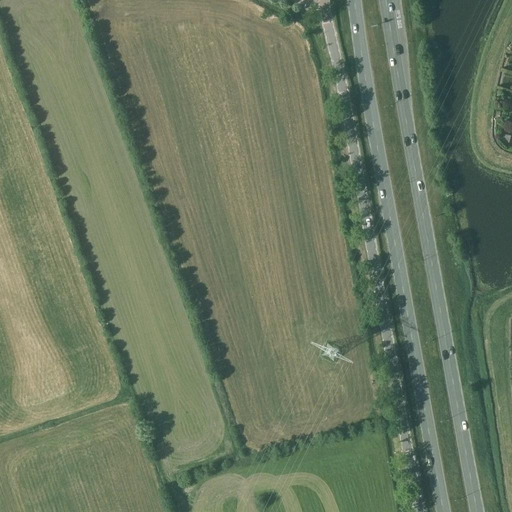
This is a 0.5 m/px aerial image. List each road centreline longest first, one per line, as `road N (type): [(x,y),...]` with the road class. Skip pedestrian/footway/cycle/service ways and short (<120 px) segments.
road 1 (primary): [(482,511),(385,0)]
road 2 (unclassified): [(420,511),(323,1)]
road 3 (primary): [(353,0),(442,511)]
